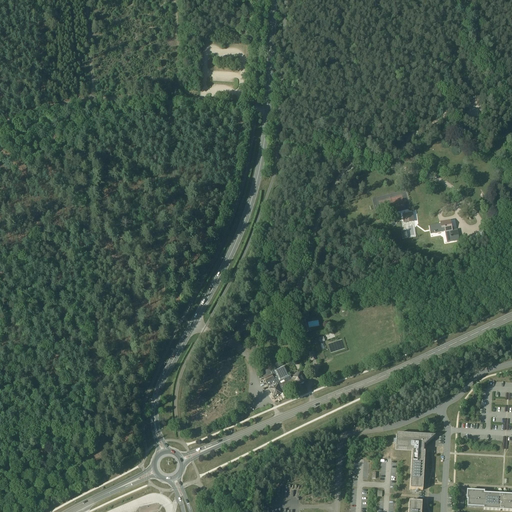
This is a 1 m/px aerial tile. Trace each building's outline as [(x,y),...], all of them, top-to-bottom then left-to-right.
[(402,214),(403,224),(414,222),(413,213),(402,214)] [(431,234),(434,233),(445,231),(445,232),(447,243),(459,241),(457,230),(454,231),(453,227),(451,228),(450,221),(444,222),(444,221),(440,222),(440,223),(441,224),(433,226),(429,226),(431,234)] [(402,238),(412,238),(412,226),(402,226),(402,238)] [(475,244),(474,242),(480,239),(482,242),(483,242),(482,238),(485,237),(483,232),(463,240),(466,245),(472,243),(473,245),(475,244)] [(302,372),(298,374),(295,375),(296,377),(292,379),(293,379),(292,380),(290,377),(289,377),(284,366),(271,373),(270,371),(263,375),(268,387),(269,390),(273,397),(281,394),(280,392),(295,385),(296,386),(304,383),(303,380),(305,379),(302,372)] [(396,449),(413,450),(413,451),(412,451),(410,489),(423,490),(425,452),(424,452),(424,445),(425,445),(435,436),(397,434),(396,449)] [(511,495),(501,495),(489,494),(487,494),(484,494),(484,492),(473,492),(473,491),(470,491),(470,492),(468,491),(467,494),(467,499),(467,500),(468,500),(468,507),(484,508),(484,510),(500,511),(511,511),(511,495)] [(421,511),(422,502),(409,501),(408,511),(421,511)]
